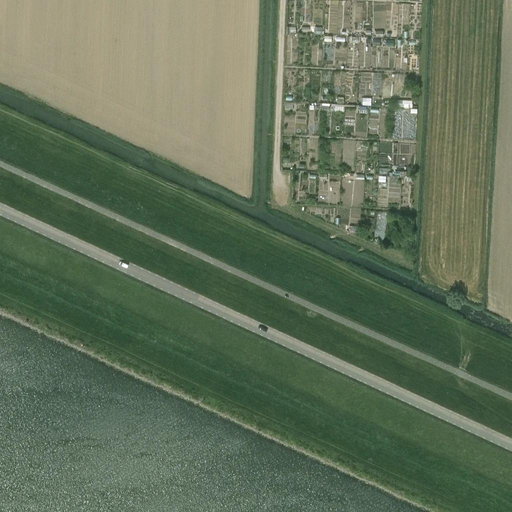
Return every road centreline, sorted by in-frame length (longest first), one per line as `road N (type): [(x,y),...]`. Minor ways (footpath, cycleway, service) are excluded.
road 1 (primary): [(511,445),(0,208)]
road 2 (track): [(278,188),(281,0)]
